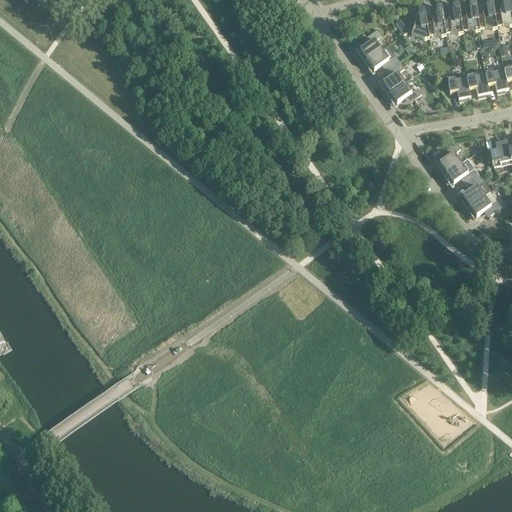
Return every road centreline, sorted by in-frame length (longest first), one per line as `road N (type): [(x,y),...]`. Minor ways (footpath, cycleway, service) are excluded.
road 1 (residential): [(504,248),(477,241),(404,132)]
road 2 (residential): [(404,132),(313,7)]
